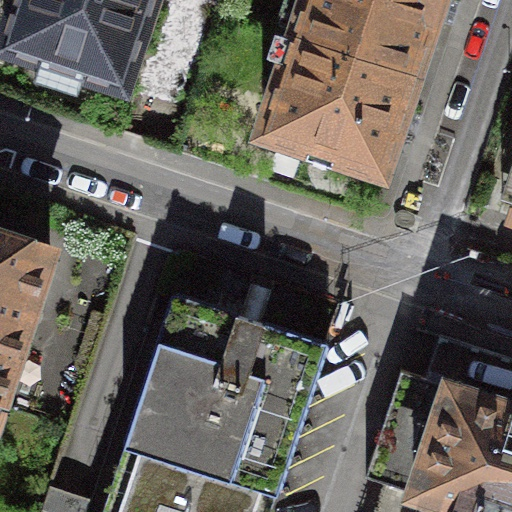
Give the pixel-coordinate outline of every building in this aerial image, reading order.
[(150,0),(18,0),(4,46),(123,86),(150,0)] [(439,0),(306,0),(295,34),(415,74),(429,32),(439,0)] [(415,74),(295,34),(282,74),(231,57),(212,113),(263,130),(263,132),(383,172),(399,123),(415,74)] [(0,399),(24,328),(26,328),(29,328),(34,326),(38,322),(41,317),(42,312),(41,306),(38,301),(36,299),(34,298),(50,250),(0,233),(0,399)] [(251,318),(175,293),(102,511),(269,511),(326,343),(251,318)] [(511,511),(511,357),(440,334),(426,377),(401,369),(367,472),(487,511),(511,511)] [(487,511),(367,472),(366,475),(384,481),(373,511),(487,511)]
